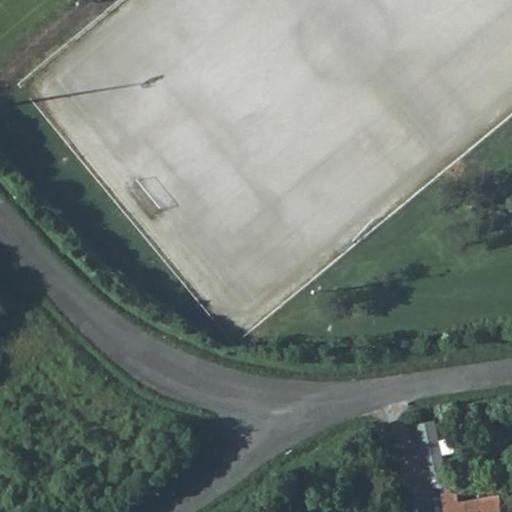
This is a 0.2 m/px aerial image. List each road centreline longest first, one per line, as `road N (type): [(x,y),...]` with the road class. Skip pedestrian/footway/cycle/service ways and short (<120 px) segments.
road 1 (unclassified): [(0,221),(102,329),(147,358),(239,392),(287,399)]
road 2 (unclassified): [(287,399),(337,400),(511,371)]
road 3 (unclassified): [(173,511),(229,476),(267,437),(287,399)]
